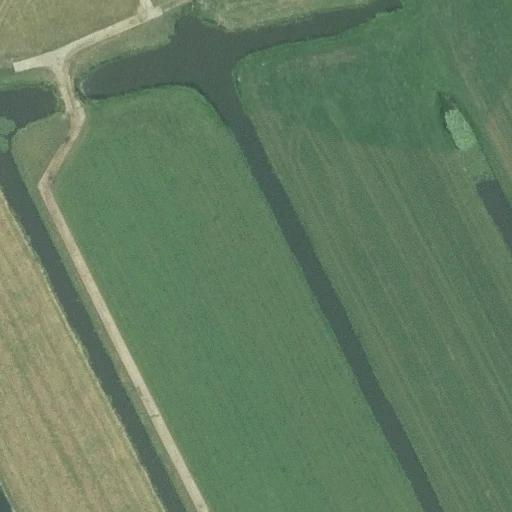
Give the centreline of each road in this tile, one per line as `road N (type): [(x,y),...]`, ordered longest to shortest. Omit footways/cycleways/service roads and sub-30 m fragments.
road 1 (track): [(204,511),(40,188),(78,123),(55,57)]
road 2 (track): [(511,169),(423,0)]
road 3 (track): [(21,66),(145,17),(145,0)]
